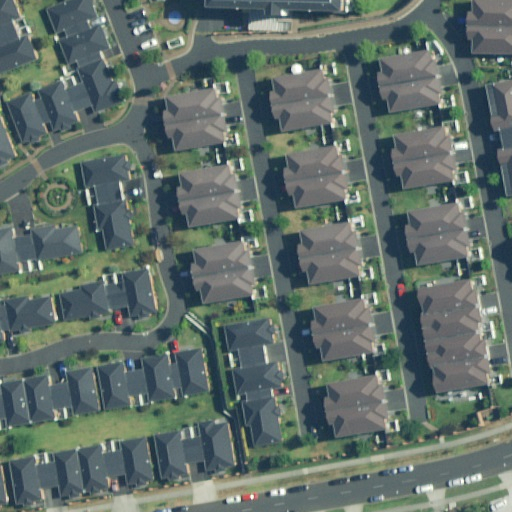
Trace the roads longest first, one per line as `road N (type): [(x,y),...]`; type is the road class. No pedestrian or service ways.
road 1 (residential): [(241,49),(314,443)]
road 2 (residential): [(417,411),(354,32)]
road 3 (residential): [(0,364),(104,338),(148,340),(172,318),(153,181),(127,131)]
road 4 (residential): [(511,312),(462,54),(429,11)]
road 5 (tertiary): [(249,511),(430,482),(511,457)]
road 6 (residential): [(0,191),(68,151),(127,131)]
